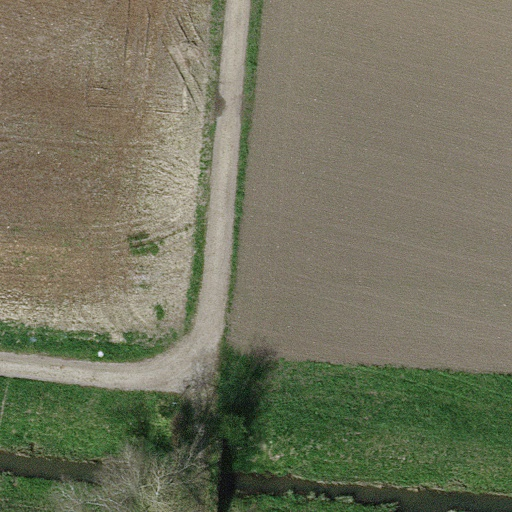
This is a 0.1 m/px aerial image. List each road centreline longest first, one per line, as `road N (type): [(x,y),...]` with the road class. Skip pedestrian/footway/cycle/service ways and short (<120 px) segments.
road 1 (track): [(0,374),(200,390),(240,0)]
road 2 (track): [(200,390),(192,511)]
